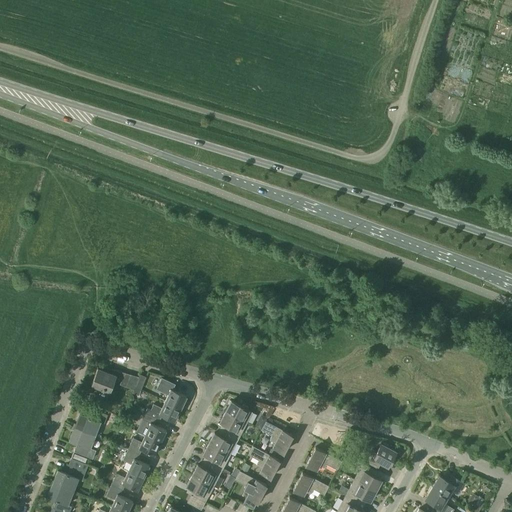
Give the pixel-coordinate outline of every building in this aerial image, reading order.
[(139,376),(105,367),(104,370),(97,368),(91,384),(110,391),(115,377),(122,380),(120,384),(134,390),(135,387),(139,376)] [(141,389),(146,377),(140,374),(139,376),(135,387),(141,389)] [(180,408),(186,396),(163,384),(160,391),(168,395),(165,401),(180,408)] [(139,395),(141,389),(135,387),(134,390),(133,392),(139,395)] [(241,405),(231,400),(225,411),(247,422),(252,411),(247,408),(248,407),(242,404),(241,405)] [(180,408),(165,401),(162,408),(153,404),(151,409),(147,408),(144,414),(156,419),(159,421),(162,415),(174,421),(180,408)] [(80,413),(74,426),(95,434),(100,422),(104,424),(108,415),(93,409),(90,417),(80,413)] [(239,438),(247,422),(225,411),(220,421),(229,426),(226,431),(239,438)] [(160,442),(166,429),(154,424),(156,419),(144,414),(139,424),(148,428),(145,435),(160,442)] [(259,420),(256,425),(261,428),(264,423),(259,420)] [(283,452),(292,434),(265,420),(261,429),(271,435),(269,439),(275,442),(272,447),(283,452)] [(74,426),(69,440),(79,444),(76,452),(93,458),(96,450),(90,447),(95,434),(74,426)] [(239,438),(226,431),(223,437),(214,432),(209,443),(230,454),(239,438)] [(160,442),(145,435),(142,441),(133,437),(128,448),(139,454),(142,449),(154,455),(160,442)] [(247,442),(244,449),(249,451),(252,445),(247,442)] [(389,445),(383,442),(382,444),(381,443),(376,452),(371,449),(365,461),(378,467),(381,462),(388,466),(396,451),(388,447),(389,445)] [(222,470),(230,454),(209,443),(203,453),(212,458),(209,463),(222,470)] [(270,477),(279,459),(252,445),(248,454),(258,459),(256,463),(262,466),(259,471),(270,477)] [(337,469),(342,460),(315,446),(306,464),(316,469),(319,465),(324,468),(326,464),(337,469)] [(143,477),(149,465),(137,459),(139,454),(128,448),(123,460),(131,464),(128,470),(143,477)] [(82,480),(88,464),(71,458),(68,465),(70,466),(67,473),(57,469),(52,483),(73,491),(78,478),(82,480)] [(375,490),(381,479),(374,475),(376,470),(362,462),(354,478),(375,490)] [(222,470),(209,463),(207,469),(198,464),(192,474),(213,486),(222,470)] [(143,477),(128,470),(125,477),(116,473),(111,484),(123,490),(125,484),(137,490),(143,477)] [(249,491),(246,496),(243,503),(250,507),(254,500),(257,502),(266,484),(239,470),(239,471),(236,477),(235,478),(235,479),(245,484),(243,488),(249,491)] [(324,494),(329,485),(302,471),(293,489),(303,494),(306,489),(311,492),(313,488),(324,494)] [(464,482),(446,471),(442,477),(439,475),(432,486),(448,496),(451,490),(457,494),(464,482)] [(205,502),(206,499),(213,486),(192,474),(186,485),(196,490),(193,495),(205,502)] [(370,500),(375,490),(354,478),(349,488),(346,493),(345,494),(359,502),(362,496),(370,500)] [(69,511),(72,506),(68,504),(73,491),(52,483),(47,496),(57,500),(54,507),(52,507),(49,511),(69,511)] [(124,511),(127,511),(133,500),(120,495),(123,490),(111,484),(106,495),(115,499),(111,506),(124,511)] [(342,484),(339,489),(346,493),(349,488),(342,484)] [(435,505),(432,510),(435,511),(445,511),(449,506),(444,502),(448,496),(432,486),(424,498),(435,505)] [(201,509),(205,502),(193,495),(191,494),(187,502),(201,509)] [(340,511),(363,511),(364,511),(357,507),(359,502),(345,494),(337,510),(340,511)] [(314,511),(316,510),(289,496),(280,511),(314,511)] [(472,511),(478,511),(485,499),(479,496),(471,510),(472,511)]
